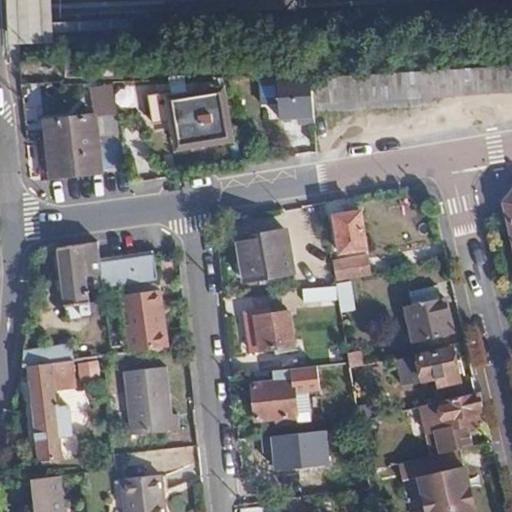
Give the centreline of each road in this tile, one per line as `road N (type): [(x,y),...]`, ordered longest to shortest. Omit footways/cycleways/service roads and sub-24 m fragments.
road 1 (residential): [(191,203),(226,511)]
road 2 (residential): [(447,158),(511,424)]
road 3 (residential): [(447,158),(191,203)]
road 4 (residential): [(191,203),(15,223)]
road 5 (tertiary): [(15,223),(0,394)]
road 6 (tertiary): [(0,86),(15,223)]
